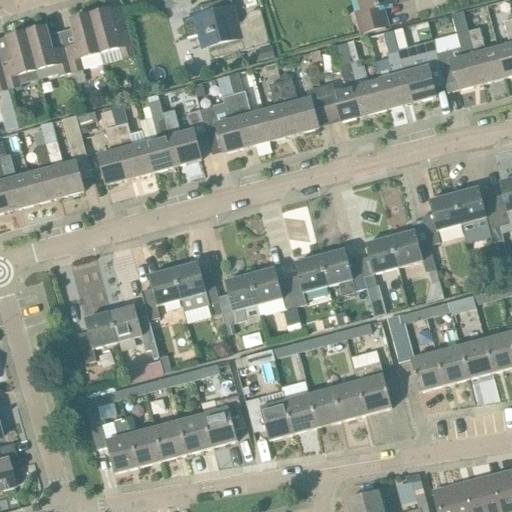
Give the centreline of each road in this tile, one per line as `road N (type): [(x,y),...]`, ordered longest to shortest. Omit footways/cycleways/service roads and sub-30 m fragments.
road 1 (residential): [(0,262),(511,132)]
road 2 (residential): [(66,511),(321,475)]
road 3 (residential): [(65,511),(0,285)]
road 4 (residential): [(321,475),(511,440)]
